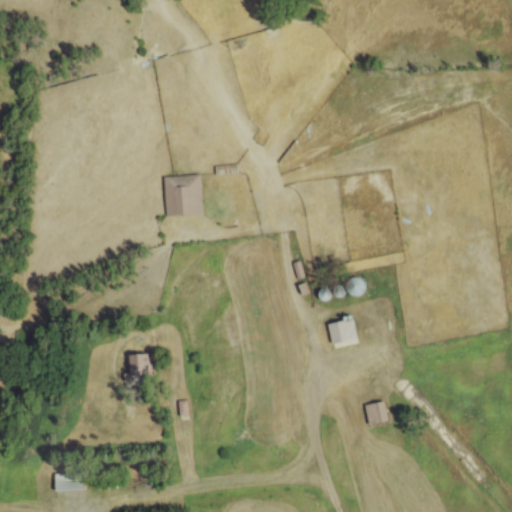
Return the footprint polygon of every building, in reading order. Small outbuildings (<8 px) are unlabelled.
[(315,26),(286,26),(286,56),(315,56),(315,26)] [(204,217),(203,177),(166,179),(168,219),(204,217)] [(334,350),(361,345),(356,321),(329,327),(334,350)] [(134,357),(134,385),(156,385),(156,357),(134,357)] [(367,407),(370,428),(389,425),(386,405),(367,407)] [(58,476),(59,509),(67,508),(67,502),(87,501),(86,474),(58,476)]
